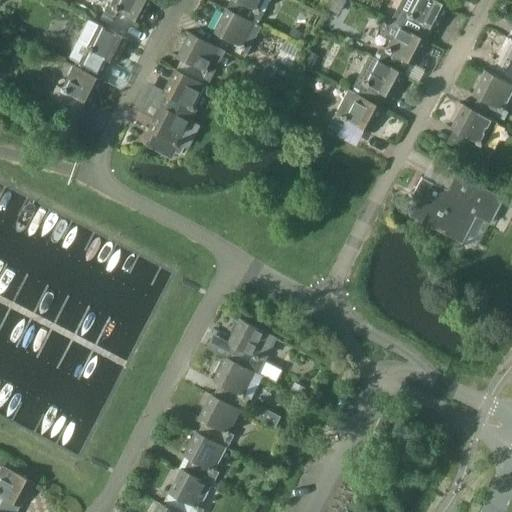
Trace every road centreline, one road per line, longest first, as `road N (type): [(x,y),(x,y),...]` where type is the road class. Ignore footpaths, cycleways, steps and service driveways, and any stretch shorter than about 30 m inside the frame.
road 1 (residential): [(325,306),(485,0)]
road 2 (residential): [(93,511),(232,256)]
road 3 (residential): [(185,0),(88,175)]
road 4 (residential): [(88,175),(232,256)]
road 5 (residential): [(384,383),(318,511)]
road 6 (residential): [(384,383),(511,448)]
road 7 (residential): [(427,375),(325,306)]
